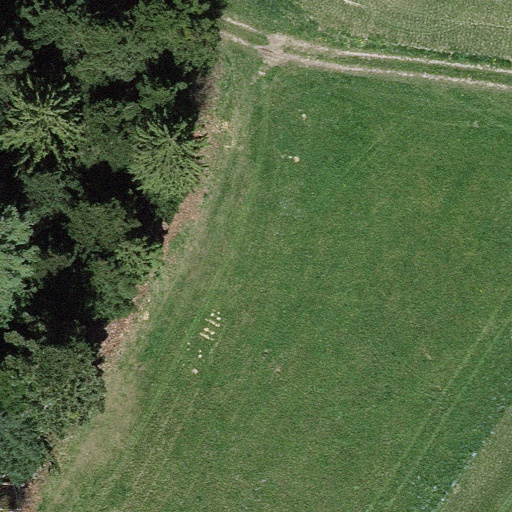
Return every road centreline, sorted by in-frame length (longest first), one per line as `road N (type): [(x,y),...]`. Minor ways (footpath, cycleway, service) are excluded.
road 1 (track): [(265,40),(146,290),(17,511)]
road 2 (track): [(511,78),(265,40),(177,0)]
